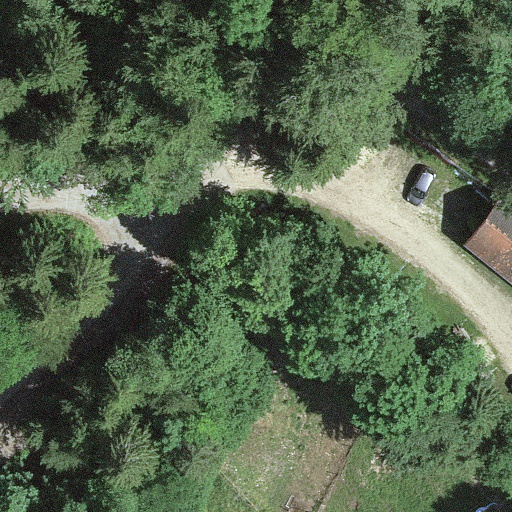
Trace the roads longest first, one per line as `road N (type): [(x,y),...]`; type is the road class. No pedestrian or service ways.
road 1 (track): [(0,407),(101,312),(141,238),(196,169),(305,84),(346,72),(398,82),(511,161)]
road 2 (track): [(196,169),(320,188),(358,206),(443,270),(511,345)]
road 3 (track): [(0,446),(187,510)]
road 4 (track): [(141,238),(111,206),(79,194),(0,206)]
